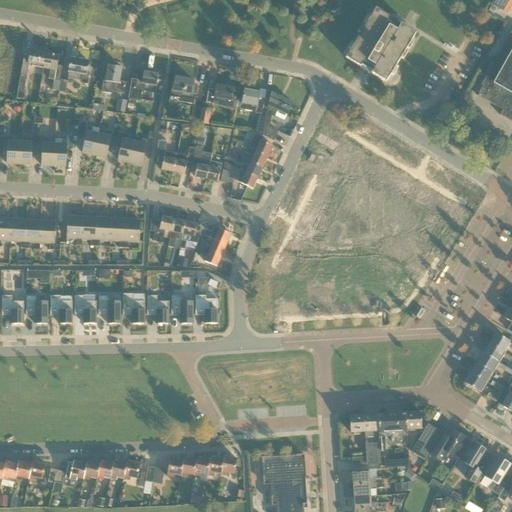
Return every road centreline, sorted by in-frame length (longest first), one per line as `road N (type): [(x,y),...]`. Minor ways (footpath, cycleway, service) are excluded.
road 1 (residential): [(0,18),(292,67),(327,83)]
road 2 (residential): [(180,348),(215,423),(201,444),(0,447)]
road 3 (residential): [(262,219),(148,196),(0,188)]
road 4 (residential): [(327,83),(511,198)]
road 5 (residential): [(0,352),(180,348)]
road 6 (residential): [(262,219),(327,83)]
road 7 (residential): [(323,341),(453,337)]
road 8 (residential): [(240,345),(239,283),(262,219)]
